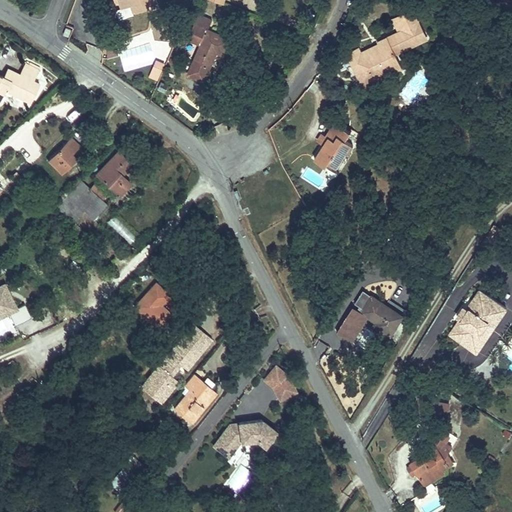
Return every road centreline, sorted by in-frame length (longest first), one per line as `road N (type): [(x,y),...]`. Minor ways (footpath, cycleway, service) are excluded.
road 1 (residential): [(207,165),(386,511)]
road 2 (unknown): [(351,440),(478,229),(511,198)]
road 3 (unknown): [(207,165),(158,239),(53,340)]
road 4 (residential): [(344,0),(297,88),(207,165)]
road 5 (residential): [(41,36),(185,138),(207,165)]
road 6 (unknown): [(311,365),(365,281),(401,280)]
